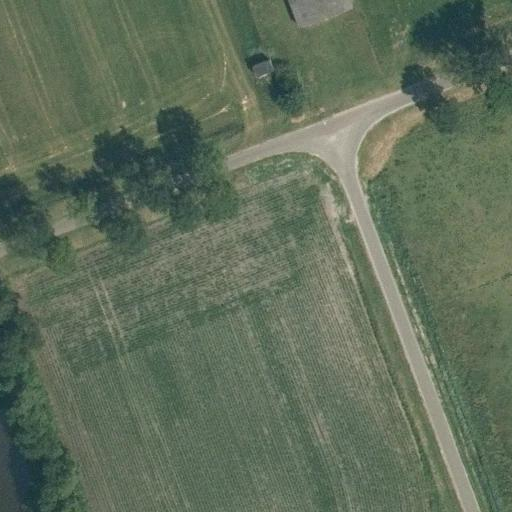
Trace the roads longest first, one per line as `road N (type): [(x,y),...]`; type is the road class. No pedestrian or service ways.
road 1 (unclassified): [(471,511),(330,128)]
road 2 (unclassified): [(0,252),(330,128)]
road 3 (unclassified): [(330,128),(511,59)]
